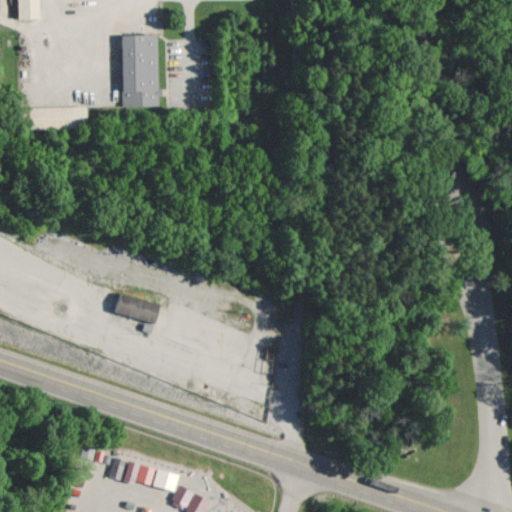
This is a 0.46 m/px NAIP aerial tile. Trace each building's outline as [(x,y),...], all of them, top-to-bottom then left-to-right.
[(17,0),(38,0),(39,17),(18,18),(17,0)] [(125,37),(160,36),(161,106),(126,107),(125,37)] [(91,107),(91,128),(27,129),(27,109),(91,107)] [(159,324),(165,306),(123,292),(117,310),(159,324)] [(175,490),(178,472),(156,468),(152,485),(175,490)] [(203,511),(209,498),(177,483),(171,497),(171,504),(188,511),(250,511),(203,511)]
